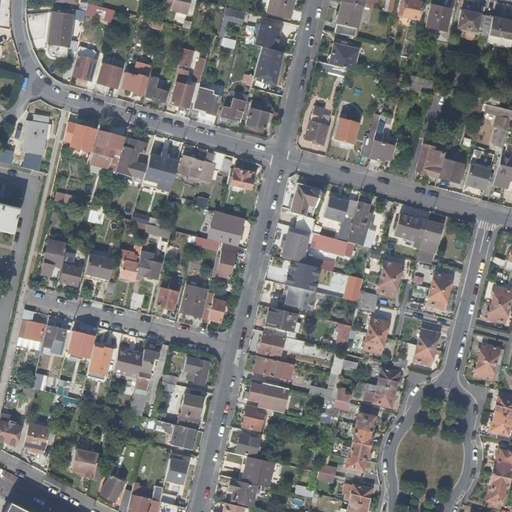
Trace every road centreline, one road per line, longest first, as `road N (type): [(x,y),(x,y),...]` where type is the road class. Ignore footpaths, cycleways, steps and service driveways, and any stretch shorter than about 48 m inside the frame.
road 1 (residential): [(16,0),(25,55),(44,88),(279,157)]
road 2 (residential): [(22,296),(235,349)]
road 3 (residential): [(279,157),(489,215)]
road 4 (residential): [(279,157),(235,349)]
road 5 (residential): [(489,215),(449,379)]
road 6 (residential): [(235,349),(197,511)]
road 7 (residential): [(0,175),(32,186),(4,312)]
road 8 (residential): [(315,0),(279,157)]
road 9 (residential): [(449,379),(420,396),(393,444),(392,511)]
road 10 (residential): [(446,511),(471,452),(467,404),(449,379)]
